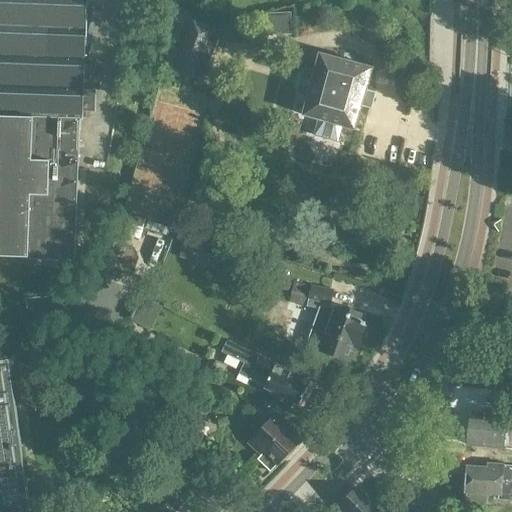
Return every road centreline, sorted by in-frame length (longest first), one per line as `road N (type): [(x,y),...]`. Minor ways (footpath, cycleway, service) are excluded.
road 1 (residential): [(372,438),(410,382),(455,283),(476,184),(469,133)]
road 2 (residential): [(469,133),(424,299),(354,421)]
road 3 (residential): [(150,448),(32,347),(0,340)]
road 4 (residential): [(469,133),(478,0)]
road 5 (residential): [(354,421),(270,511)]
